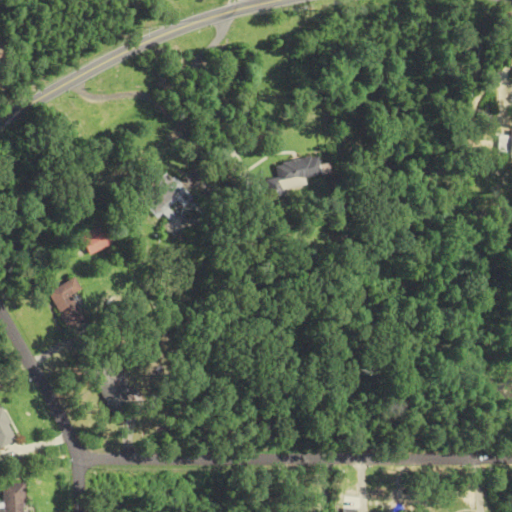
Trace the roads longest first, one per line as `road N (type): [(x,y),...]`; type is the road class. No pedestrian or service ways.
road 1 (residential): [(84,460),(511,459)]
road 2 (tertiary): [(282,0),(163,35),(0,126)]
road 3 (residential): [(84,511),(84,460),(0,300)]
